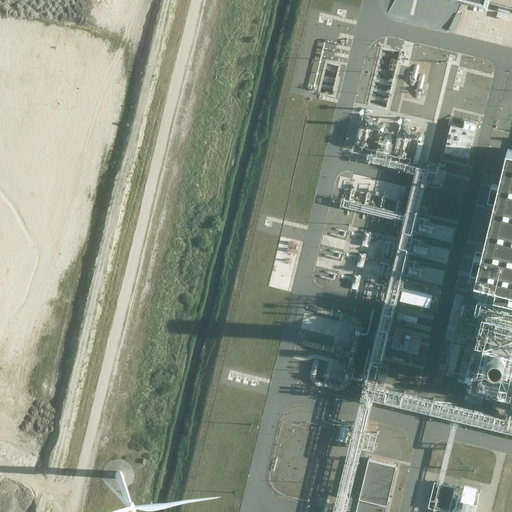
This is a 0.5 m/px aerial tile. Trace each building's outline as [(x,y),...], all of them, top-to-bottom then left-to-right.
[(511,0),(472,0),(511,8),(511,0)] [(468,158),(476,123),(465,121),(463,127),(451,125),(444,152),(468,158)] [(360,125),(356,143),(359,144),(358,149),(366,151),(367,146),(370,147),(371,143),(368,142),(369,138),(371,139),(372,132),(371,131),(372,128),(369,127),(369,126),(367,125),(366,126),(360,125)] [(415,155),(422,156),(424,142),(417,141),(415,155)] [(511,149),(507,149),(499,185),(492,184),(488,200),(494,202),(481,257),(475,256),(471,273),(477,274),(476,281),(481,283),(480,287),(496,291),(495,297),(511,300),(511,149)] [(358,266),(366,268),(368,255),(360,254),(358,266)] [(355,275),(352,288),(360,290),(364,277),(355,275)] [(433,302),(434,293),(402,287),(398,308),(407,309),(405,319),(419,322),(420,318),(430,320),(432,308),(434,302),(433,302)] [(369,458),(355,511),(385,511),(397,465),(369,458)] [(474,511),(481,492),(472,489),(473,486),(455,480),(451,493),(447,492),(449,486),(441,484),(442,480),(435,478),(426,506),(445,511),(474,511)]
